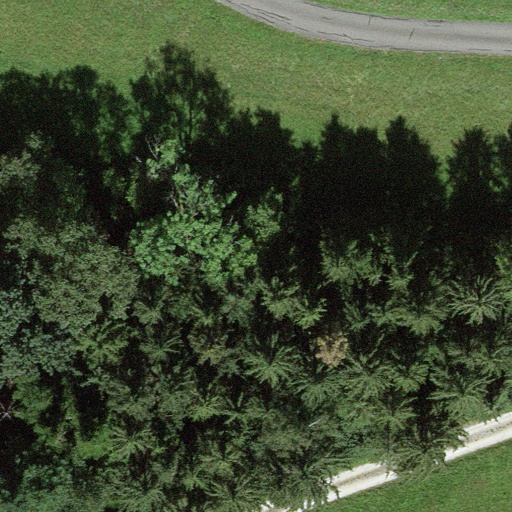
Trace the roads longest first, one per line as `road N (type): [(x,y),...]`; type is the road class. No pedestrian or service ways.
road 1 (unclassified): [(233,0),(316,26),(511,44)]
road 2 (track): [(511,419),(269,511)]
